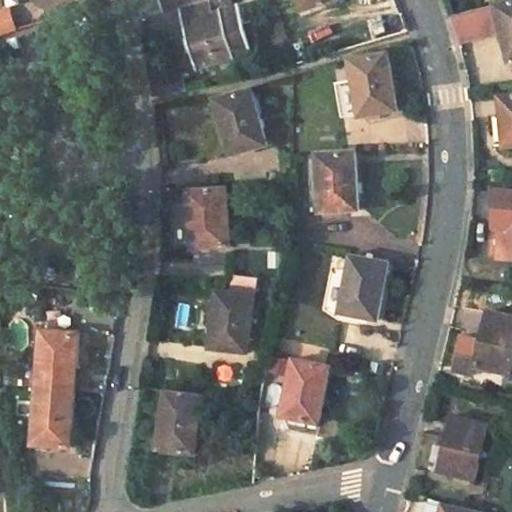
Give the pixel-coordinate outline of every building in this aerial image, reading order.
[(160,0),(165,16),(183,11),(212,1),(216,0),(160,0)] [(300,0),(305,11),(335,0),(300,0)] [(212,1),(183,11),(200,70),(263,54),(254,23),(247,26),(241,7),(216,14),(212,1)] [(500,33),(509,64),(511,62),(511,2),(493,7),(454,15),(460,42),(500,33)] [(8,16),(0,18),(0,41),(14,37),(8,16)] [(390,49),(354,60),(369,119),(405,111),(390,49)] [(195,87),(157,90),(159,101),(197,97),(195,87)] [(242,98),(218,103),(237,159),(273,148),(256,94),(253,95),(249,96),(242,98)] [(511,95),(490,96),(491,144),(511,144),(511,95)] [(352,153),(317,156),(323,216),(358,213),(352,153)] [(511,191),(500,190),(494,224),(505,225),(500,258),(511,259),(511,191)] [(233,194),(194,198),(198,254),(237,252),(233,194)] [(391,265),(352,257),(341,316),(380,323),(391,265)] [(257,298),(217,293),(212,351),(251,355),(257,298)] [(511,356),(511,316),(484,310),(477,339),(459,334),(451,369),(470,374),(472,364),(508,373),(511,356)] [(80,332),(45,329),(40,388),(76,391),(80,332)] [(333,368),(294,360),(282,414),(321,421),(333,368)] [(76,391),(40,388),(35,445),(72,448),(76,391)] [(204,398),(164,393),(159,452),(197,458),(199,446),(216,449),(219,419),(202,417),(204,398)] [(491,422),(456,414),(443,472),(477,480),(491,422)]
